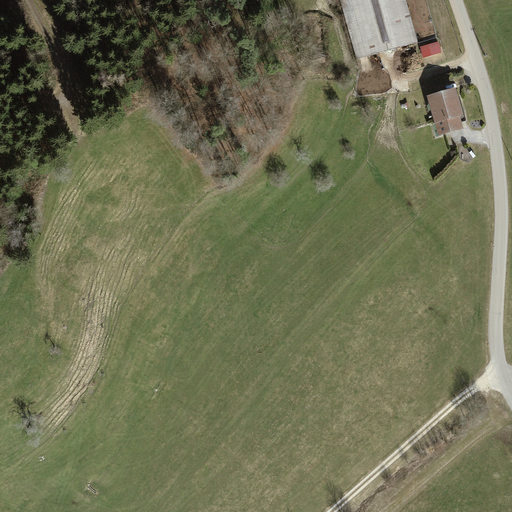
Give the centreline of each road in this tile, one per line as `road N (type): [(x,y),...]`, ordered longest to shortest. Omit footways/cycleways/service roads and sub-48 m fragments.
road 1 (unclassified): [(455,0),(497,147),(495,320),(511,395)]
road 2 (track): [(511,374),(470,391),(331,511)]
road 3 (track): [(28,0),(67,74),(70,130)]
